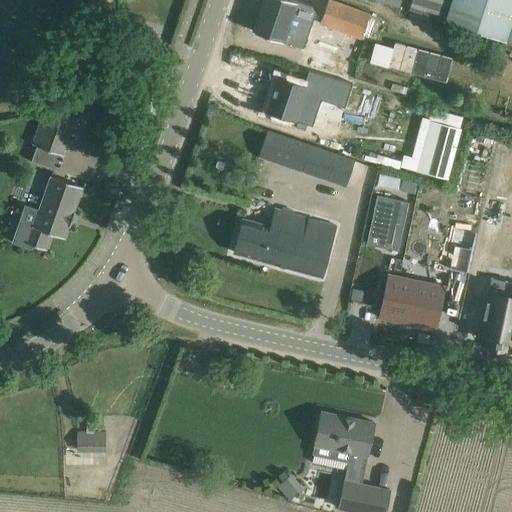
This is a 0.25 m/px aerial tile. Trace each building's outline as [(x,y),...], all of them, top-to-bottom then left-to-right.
[(68,0),(52,42),(76,52),(96,0),(68,0)] [(289,0),(264,0),(254,30),(282,40),(299,46),(305,30),(313,33),(318,19),(293,10),(295,2),(289,0)] [(362,38),(362,36),(378,41),(385,19),(371,13),(334,0),(328,0),(320,23),(362,38)] [(511,0),(376,0),(400,8),(401,5),(511,41),(511,0)] [(279,76),(267,111),(293,119),(313,125),(321,99),(345,106),(352,84),(309,72),(305,85),(279,76)] [(59,154),(67,129),(71,130),(76,117),(44,106),(30,144),(59,154)] [(431,121),(418,171),(448,179),(461,128),(460,128),(431,121)] [(259,156),(346,185),(355,160),(268,131),(259,156)] [(64,238),(82,187),(51,176),(33,226),(26,224),(21,240),(46,249),(52,233),(64,238)] [(380,176),(377,189),(398,194),(401,181),(380,176)] [(511,192),(496,189),(485,246),(511,250),(511,192)] [(377,195),(366,244),(398,251),(408,202),(377,195)] [(322,277),(336,227),(292,215),(293,212),(284,210),(283,212),(276,210),(271,226),(243,219),(234,252),(322,277)] [(386,275),(377,318),(436,330),(445,287),(386,275)] [(511,300),(487,295),(478,339),(494,342),(494,343),(499,344),(500,343),(511,346),(511,300)] [(317,431),(313,446),(367,457),(371,442),(375,423),(321,411),(320,416),(316,418),(314,427),(317,431)] [(77,433),(77,450),(106,450),(106,433),(77,433)] [(353,511),(385,511),(390,490),(362,484),(366,466),(347,462),(337,509),(353,511)] [(302,490),(290,477),(280,485),(291,499),(302,490)]
